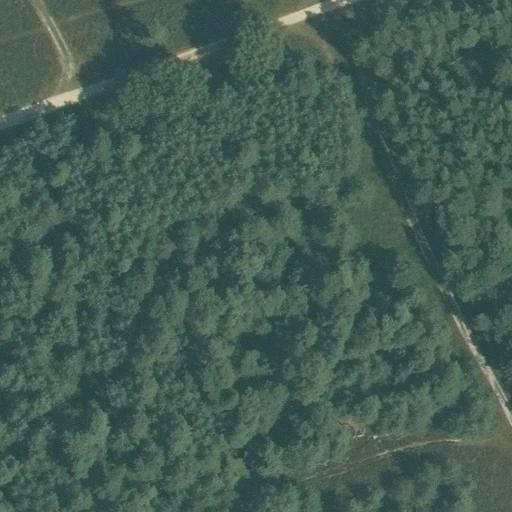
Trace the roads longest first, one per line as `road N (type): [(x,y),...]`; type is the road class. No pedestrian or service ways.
road 1 (track): [(511,426),(315,15)]
road 2 (track): [(315,15),(0,121)]
road 3 (track): [(219,511),(388,454),(437,420),(470,345)]
road 4 (unknown): [(0,43),(141,0)]
road 5 (track): [(388,454),(447,442),(483,442),(511,453)]
